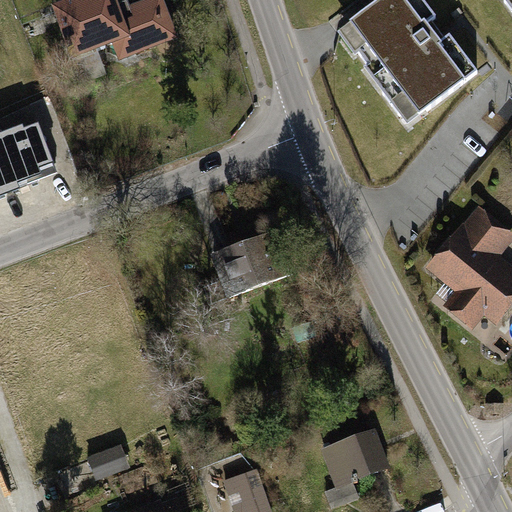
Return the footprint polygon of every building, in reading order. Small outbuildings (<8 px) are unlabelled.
[(114,0),(86,0),(48,15),(68,67),(115,48),(122,67),(178,45),(161,1),(121,17),(114,0)] [(423,0),(386,0),(348,29),(419,122),(481,75),(453,39),(442,48),(428,30),(440,21),(423,0)] [(511,252),(511,233),(480,208),(429,271),(459,296),(446,311),(485,344),(511,310),(511,270),(503,263),(511,252)] [(0,233),(18,227),(13,211),(0,215),(0,233)] [(279,235),(210,260),(224,301),(294,277),(279,235)] [(379,431),(322,452),(339,495),(395,474),(379,431)] [(123,448),(90,460),(99,484),(132,472),(123,448)] [(272,511),(263,471),(231,478),(238,511),(272,511)] [(181,511),(177,499),(137,511),(181,511)]
